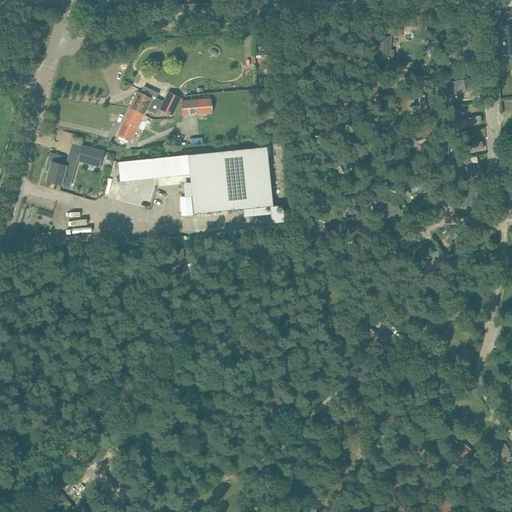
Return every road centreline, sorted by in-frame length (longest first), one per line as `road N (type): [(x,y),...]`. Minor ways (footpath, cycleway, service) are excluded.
road 1 (unclassified): [(56,37),(89,42),(176,17),(460,0)]
road 2 (unknown): [(20,511),(39,466),(34,404),(79,463),(115,493),(135,502),(175,495),(228,511)]
road 3 (unknown): [(261,511),(283,449),(356,377),(442,317),(489,323)]
road 4 (unclassified): [(0,233),(41,85)]
